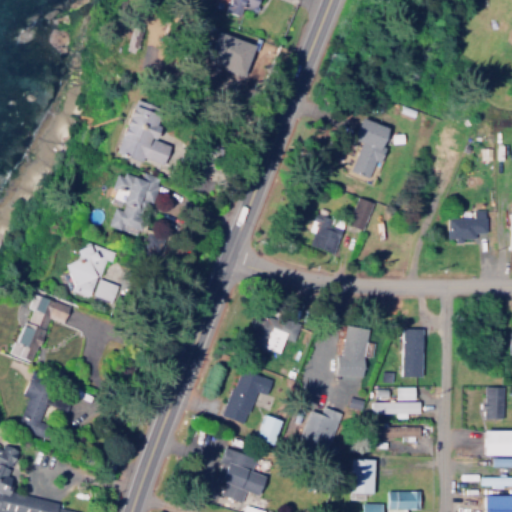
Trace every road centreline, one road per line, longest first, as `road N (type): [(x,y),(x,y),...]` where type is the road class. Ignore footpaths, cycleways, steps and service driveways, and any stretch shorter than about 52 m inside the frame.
road 1 (secondary): [(126,511),(325,0)]
road 2 (residential): [(511,282),(339,279),(226,254)]
road 3 (residential): [(444,511),(447,282)]
